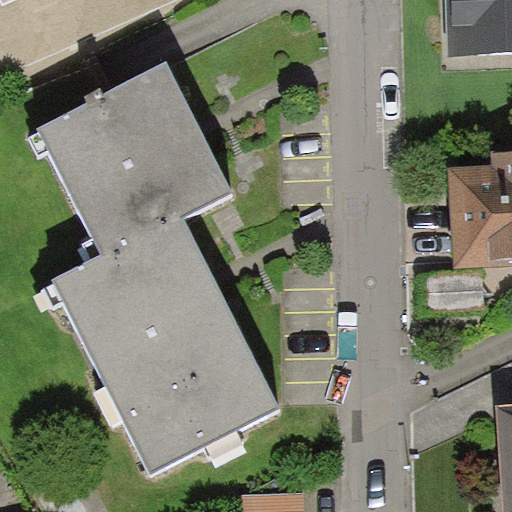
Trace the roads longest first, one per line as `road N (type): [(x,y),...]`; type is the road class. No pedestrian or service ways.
road 1 (residential): [(373,411),(369,0)]
road 2 (residential): [(373,411),(511,343)]
